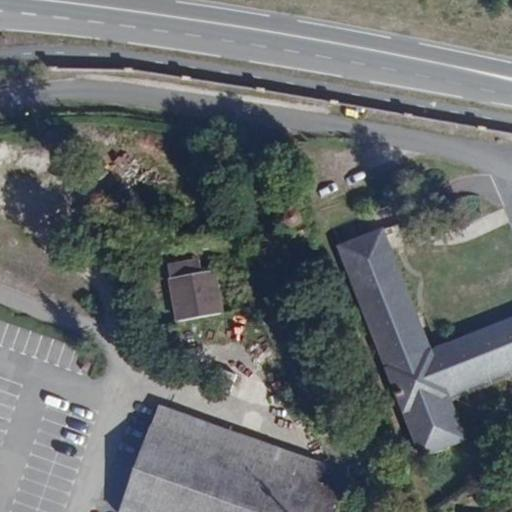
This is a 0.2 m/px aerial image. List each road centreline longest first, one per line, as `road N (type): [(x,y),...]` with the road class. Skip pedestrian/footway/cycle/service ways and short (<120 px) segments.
road 1 (primary): [(65,4),(428,58)]
road 2 (unknown): [(298,431),(153,370),(123,346)]
